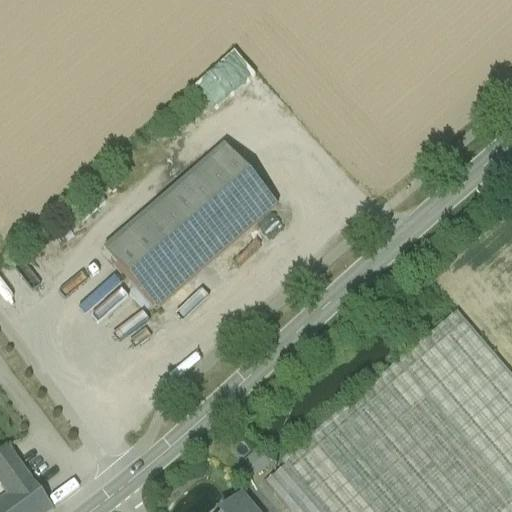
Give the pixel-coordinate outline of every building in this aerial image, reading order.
[(224,149),(103,254),(155,314),(276,210),(224,149)] [(511,511),(511,381),(456,316),(280,466),(284,470),(319,511),(511,511)] [(8,451),(0,456),(0,479),(19,467),(8,451)] [(246,459),(253,474),(269,467),(263,452),(246,459)] [(0,502),(0,511),(51,511),(19,467),(0,479),(0,492),(5,499),(0,502)] [(319,511),(284,470),(264,487),(285,511),(319,511)] [(249,511),(239,501),(226,511),(249,511)]
